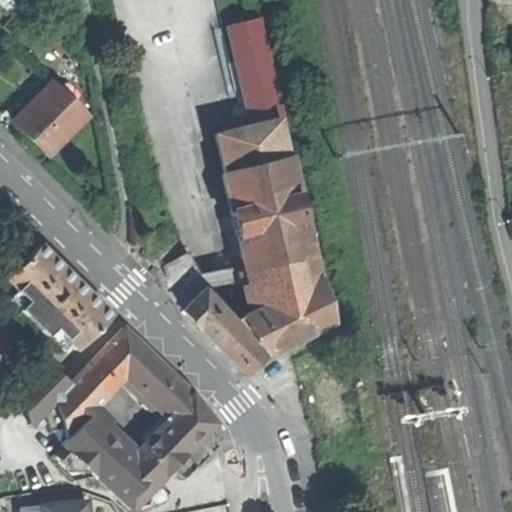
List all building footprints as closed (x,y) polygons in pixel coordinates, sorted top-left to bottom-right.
[(15,0),(0,0),(0,4),(12,17),(3,27),(13,37),(33,17),(15,0)] [(258,20),(227,28),(251,127),(279,120),(283,119),(258,20)] [(32,140),(47,155),(84,118),(50,84),(13,121),(32,140)] [(288,160),(279,120),(251,127),(215,136),(224,175),(222,175),(243,263),(244,267),(252,290),(258,310),(319,281),(292,158),(288,160)] [(70,345),(75,350),(110,315),(72,277),(40,244),(5,279),(11,285),(18,292),(63,338),(70,345)] [(167,285),(182,311),(204,289),(206,288),(192,253),(164,266),(169,284),(167,285)] [(244,290),(252,290),(244,267),(243,263),(227,266),(232,286),(236,285),(244,290)] [(331,325),(319,281),(258,310),(250,314),(234,321),(266,356),(313,333),(331,325)] [(5,290),(12,298),(18,292),(11,285),(5,290)] [(246,376),(266,356),(234,321),(204,289),(182,311),(213,343),(246,376)] [(244,290),(250,314),(258,310),(252,290),(244,290)] [(58,344),(63,338),(18,292),(12,298),(10,300),(55,346),(58,344)] [(124,328),(99,354),(124,378),(167,420),(192,394),(160,363),(124,328)] [(65,351),(70,345),(63,338),(58,344),(65,351)] [(14,379),(30,425),(64,390),(69,384),(38,354),(14,379)] [(89,415),(124,378),(99,354),(69,384),(64,390),(89,415)] [(325,366),(329,394),(357,390),(352,361),(325,366)] [(62,421),(67,437),(89,415),(64,390),(30,425),(35,440),(62,421)] [(320,412),(322,424),(362,417),(357,390),(329,394),(318,396),(320,412)] [(215,424),(192,394),(167,420),(159,428),(155,425),(142,438),(145,442),(132,456),(159,482),(215,424)] [(131,511),(159,482),(132,456),(89,415),(67,437),(61,444),(131,511)]
